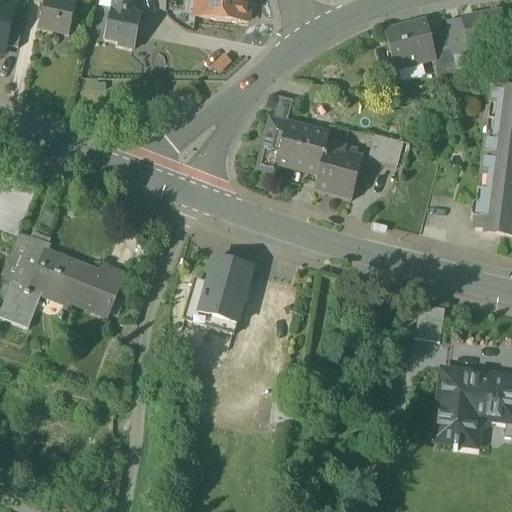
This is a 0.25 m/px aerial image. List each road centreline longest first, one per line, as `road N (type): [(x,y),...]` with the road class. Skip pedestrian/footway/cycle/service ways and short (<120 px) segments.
road 1 (tertiary): [(179,195),(335,247),(511,291)]
road 2 (residential): [(123,511),(150,321),(181,238),(179,195)]
road 3 (residential): [(304,37),(179,195)]
road 4 (tertiary): [(0,127),(179,195)]
